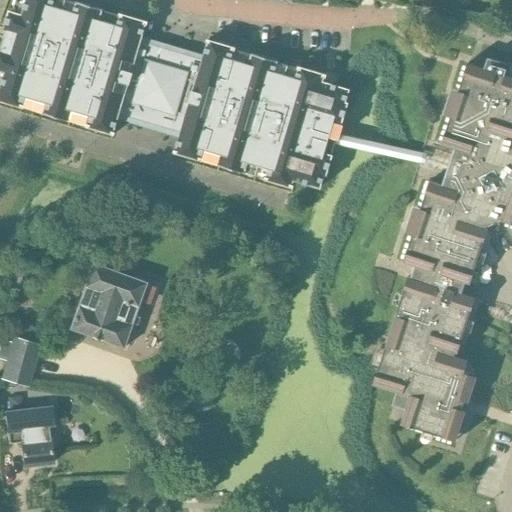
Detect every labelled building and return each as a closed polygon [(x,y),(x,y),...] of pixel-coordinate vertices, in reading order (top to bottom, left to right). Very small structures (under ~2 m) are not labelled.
[(88,127),(113,134),(119,114),(184,134),(178,153),(186,157),(194,159),(194,158),(203,160),(206,150),(225,155),(222,166),(246,173),(250,163),(269,168),(266,179),(290,186),(292,180),(319,188),(349,90),(322,83),(324,75),(300,68),(297,79),(274,72),(277,61),(253,54),(249,65),(230,59),(233,49),(209,41),(203,61),(140,42),(146,23),(121,16),(118,26),(99,21),(102,10),(77,3),(74,13),(51,7),(53,0),(16,0),(12,13),(9,12),(4,30),(7,31),(0,48),(0,89),(0,90),(0,101),(5,104),(13,106),(13,105),(22,107),(25,97),(48,103),(45,114),(69,121),(72,111),(91,116),(88,127)] [(442,185),(430,181),(430,182),(420,210),(413,233),(403,262),(415,266),(411,277),(409,276),(408,279),(378,372),(374,384),(375,384),(397,391),(393,405),(406,409),(401,423),(424,431),(434,434),(452,440),(452,439),(470,385),(455,356),(456,352),(458,352),(459,348),(475,298),(463,293),(466,283),(470,284),(478,260),(487,231),(488,229),(486,228),(487,226),(484,221),(499,214),(501,219),(503,220),(503,221),(511,224),(511,226),(507,229),(511,239),(511,77),(509,76),(511,66),(511,65),(506,63),(504,68),(490,64),(488,70),(468,63),(442,144),(442,145),(454,149),(442,185)] [(125,347),(141,303),(150,306),(157,287),(95,265),(72,329),(125,347)] [(1,339),(0,343),(0,360),(5,362),(0,380),(25,387),(38,344),(38,342),(41,332),(15,324),(12,334),(11,336),(10,342),(1,339)] [(19,443),(22,467),(53,464),(50,439),(49,426),(52,425),(50,407),(4,412),(8,445),(19,443)]
